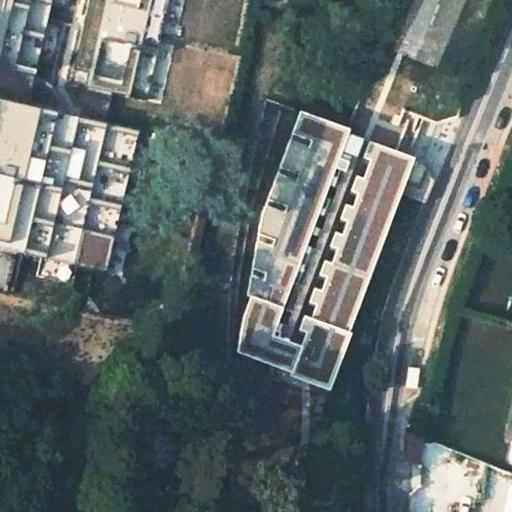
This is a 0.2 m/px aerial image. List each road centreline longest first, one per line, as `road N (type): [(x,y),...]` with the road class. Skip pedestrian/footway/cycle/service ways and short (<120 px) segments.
road 1 (secondary): [(511,29),(396,347),(390,511)]
road 2 (unknown): [(220,511),(223,251),(236,158),(259,107)]
road 3 (unknown): [(0,85),(43,96),(62,87),(87,0)]
